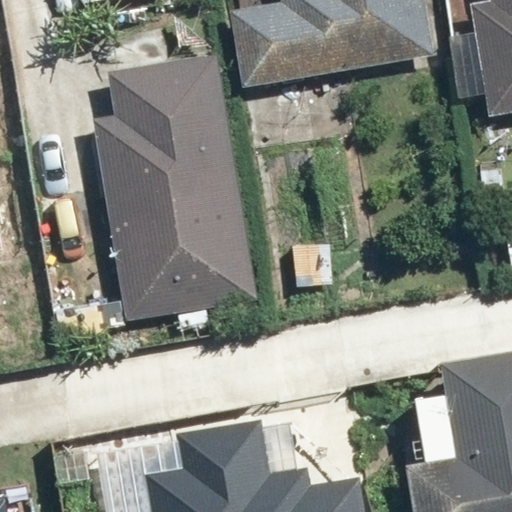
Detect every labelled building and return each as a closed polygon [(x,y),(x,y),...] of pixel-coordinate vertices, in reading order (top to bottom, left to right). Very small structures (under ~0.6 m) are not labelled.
[(271,0),(273,8),(224,16),(237,91),(427,58),(416,0),(271,0)] [(511,0),(478,0),(480,8),(465,11),(484,123),(511,117),(511,0)] [(211,58),(102,76),(109,120),(90,123),(123,323),(251,302),(218,103),(211,58)] [(511,511),(511,353),(429,368),(445,462),(392,472),(398,511),(511,511)] [(120,511),(369,511),(363,475),(317,484),(313,459),(275,466),(264,408),(181,423),(188,456),(150,463),(157,505),(120,511)] [(0,498),(0,511),(13,511),(11,497),(0,498)]
